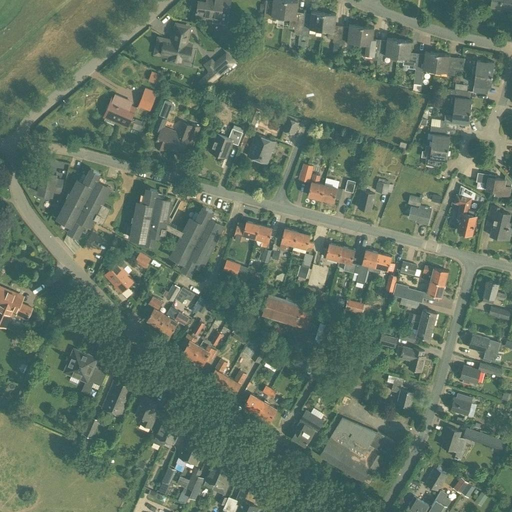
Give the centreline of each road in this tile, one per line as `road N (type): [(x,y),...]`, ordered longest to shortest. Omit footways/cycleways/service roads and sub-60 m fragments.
road 1 (tertiary): [(353,511),(200,399),(79,277),(17,199),(15,145)]
road 2 (residential): [(430,246),(77,152),(15,145)]
road 3 (residential): [(380,511),(424,431),(473,258)]
road 4 (tertiary): [(15,145),(31,116),(167,0)]
road 5 (residential): [(511,48),(371,9)]
